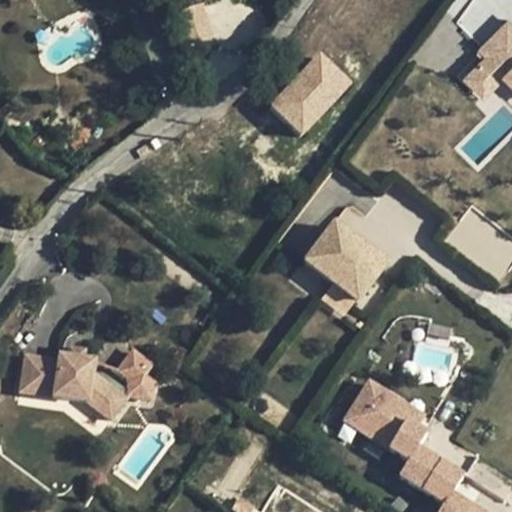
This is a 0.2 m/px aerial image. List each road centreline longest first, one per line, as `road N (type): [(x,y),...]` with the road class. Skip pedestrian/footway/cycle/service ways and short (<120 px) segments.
road 1 (residential): [(0,297),(67,202),(180,119)]
road 2 (residential): [(180,119),(259,64),(304,0)]
road 3 (residential): [(180,119),(132,0)]
